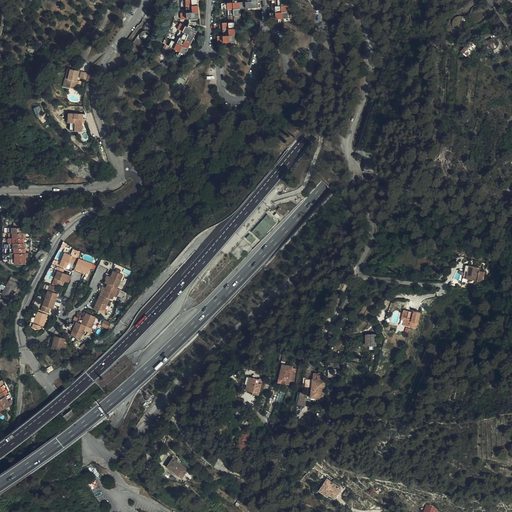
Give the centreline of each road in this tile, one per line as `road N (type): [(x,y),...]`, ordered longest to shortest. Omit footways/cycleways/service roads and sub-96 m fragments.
road 1 (motorway): [(0,485),(176,342),(499,0)]
road 2 (motorway): [(431,0),(124,344),(0,451)]
road 3 (unclassified): [(23,347),(91,445),(107,456),(129,448),(169,389),(348,224),(354,200),(344,148)]
road 4 (unknown): [(44,381),(113,335),(200,239),(223,236)]
road 5 (unclassified): [(138,175),(136,193),(64,231),(20,317),(23,347)]
road 6 (residential): [(117,164),(97,81),(145,0)]
road 7 (residential): [(127,162),(117,104),(123,84),(211,47)]
road 8 (track): [(357,0),(370,63),(344,148)]
road 9 (residential): [(211,47),(224,94),(241,99),(251,90),(264,25)]
road 10 (unclassified): [(0,190),(87,189),(117,174)]
road 11 (residential): [(316,39),(327,43),(339,80),(344,148)]
